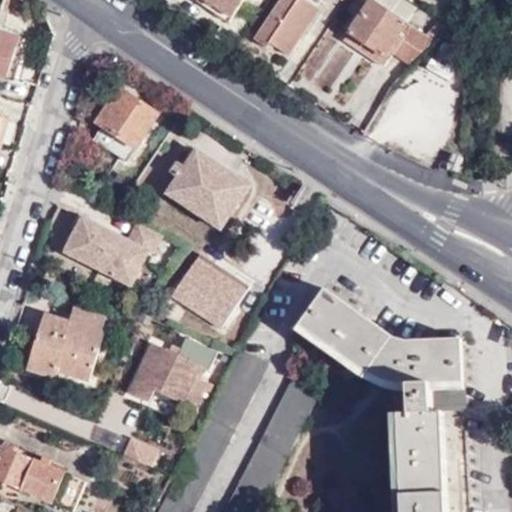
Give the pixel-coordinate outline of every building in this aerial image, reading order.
[(205,0),(235,20),(246,0),(205,0)] [(282,0),(259,39),(291,58),(320,9),(306,0),(282,0)] [(372,0),(349,35),(382,56),(414,59),(427,38),(372,0)] [(0,73),(7,76),(20,34),(0,27),(0,73)] [(128,162),(159,113),(115,85),(107,97),(115,103),(100,125),(102,126),(94,140),(128,162)] [(222,227),(249,184),(191,146),(180,162),(173,157),(167,167),(178,174),(167,190),(222,227)] [(165,233),(139,221),(129,240),(78,215),(72,229),(77,232),(66,253),(133,286),(149,253),(155,253),(165,233)] [(252,323),(266,296),(243,284),(228,311),(234,314),(221,337),(235,344),(247,320),(252,323)] [(464,408),(461,338),(409,342),(391,335),(325,287),(300,324),(377,378),(387,382),(394,384),(409,383),(410,412),(398,413),(403,511),(447,511),(443,409),(464,408)] [(59,370),(91,379),(106,332),(103,331),(107,317),(76,307),(74,313),(54,307),(51,316),(47,315),(29,368),(56,377),(59,370)] [(130,393),(151,402),(157,390),(190,405),(192,401),(199,404),(206,389),(211,392),(215,384),(201,378),(206,368),(211,370),(219,351),(188,337),(180,355),(154,342),(130,393)] [(156,511),(189,511),(266,363),(241,351),(156,511)] [(256,511),(320,390),(293,377),(223,511),(256,511)] [(199,404),(205,407),(211,392),(206,389),(199,404)] [(125,453),(152,465),(159,449),(132,438),(125,453)] [(0,453),(0,480),(73,511),(74,511),(87,482),(3,446),(0,453)]
